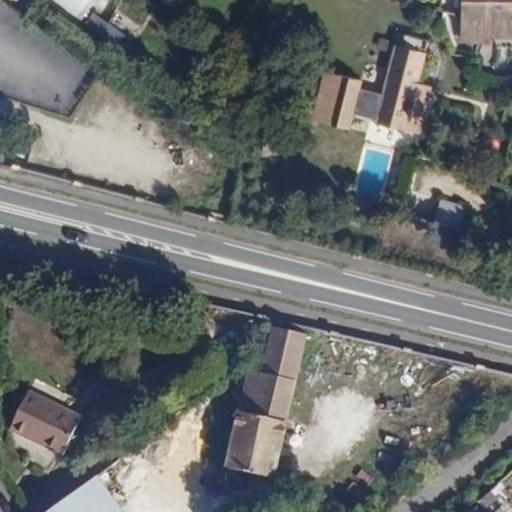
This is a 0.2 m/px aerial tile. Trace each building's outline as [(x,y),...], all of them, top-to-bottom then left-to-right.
[(63,0),(86,16),(97,0),(63,0)] [(511,0),(466,0),(466,35),(485,36),(511,36),(511,0)] [(484,43),(485,36),(466,35),(465,43),(484,43)] [(419,133),(429,97),(416,93),(419,83),(428,53),(397,45),(377,121),(419,133)] [(429,97),(432,87),(419,83),(416,93),(429,97)] [(453,259),(461,231),(380,207),(371,234),(453,259)] [(302,365),(309,337),(275,328),(275,331),(269,356),(302,365)] [(299,380),(302,365),(269,356),(265,372),(299,380)] [(274,480),(299,380),(265,372),(264,373),(254,371),(230,468),(274,480)] [(64,454),(82,418),(30,393),(12,429),(64,454)] [(122,511),(98,478),(50,511),(122,511)] [(500,487),(479,503),(485,511),(490,511),(509,499),(500,487)]
